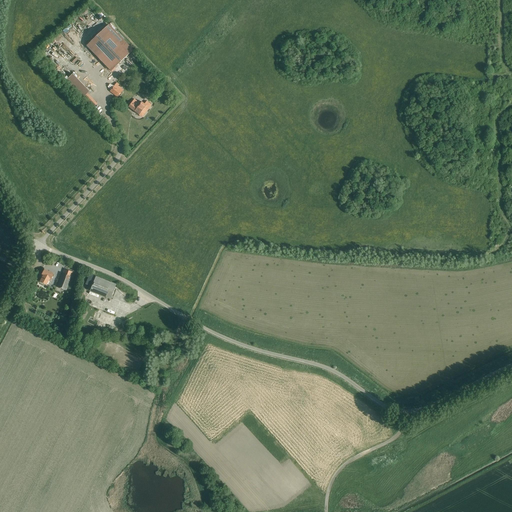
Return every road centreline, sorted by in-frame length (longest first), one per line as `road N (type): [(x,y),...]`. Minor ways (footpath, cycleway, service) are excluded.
road 1 (unclassified): [(511,365),(427,407),(386,407),(322,366),(232,342),(116,276),(37,245)]
road 2 (track): [(327,511),(337,471),(388,442),(408,411)]
